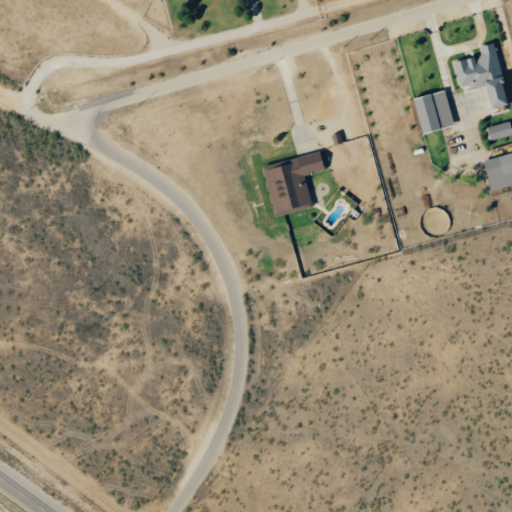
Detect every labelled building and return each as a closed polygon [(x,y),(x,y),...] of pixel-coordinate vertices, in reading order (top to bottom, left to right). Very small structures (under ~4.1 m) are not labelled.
[(454,62),(459,87),(470,84),(471,89),(487,85),(492,108),(509,104),(495,43),(480,46),(482,56),(454,62)] [(423,134),(454,125),(444,90),(413,99),(423,134)] [(511,135),(511,131),(509,121),(486,128),(490,141),(511,135)] [(276,216),(312,207),(304,175),(324,170),(320,152),(290,159),(291,164),(264,170),(276,216)] [(511,184),(511,153),(482,161),(490,190),(511,184)]
